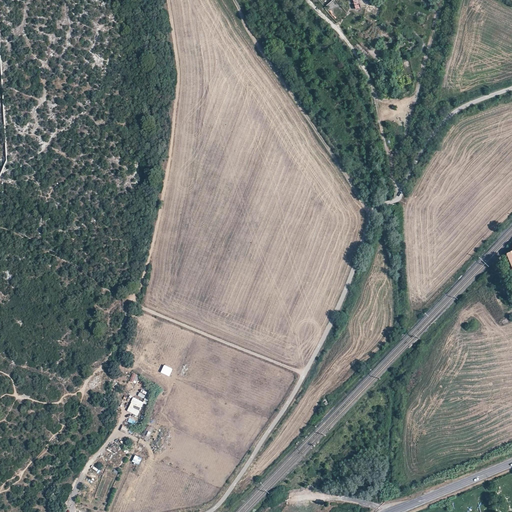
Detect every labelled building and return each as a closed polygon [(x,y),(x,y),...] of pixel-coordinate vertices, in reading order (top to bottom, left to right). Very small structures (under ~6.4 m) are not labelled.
[(371,48),(367,52),(358,42),(353,46),(369,64),(378,56),(371,48)] [(173,369),(164,365),(161,373),(170,377),(173,369)] [(132,402),(127,411),(138,416),(145,403),(133,397),(131,402),(132,402)] [(129,435),(131,431),(122,426),(120,430),(129,435)] [(135,455),(131,461),(138,465),(142,459),(135,455)]
